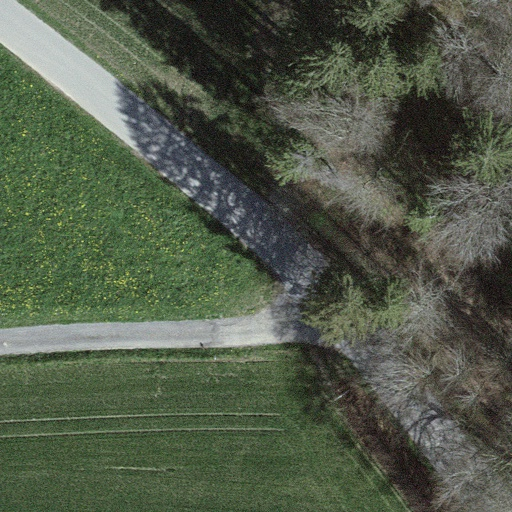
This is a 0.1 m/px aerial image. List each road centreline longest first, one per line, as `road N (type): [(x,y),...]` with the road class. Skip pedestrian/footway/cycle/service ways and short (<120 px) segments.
road 1 (unclassified): [(0,19),(312,272),(499,511)]
road 2 (track): [(0,342),(210,334),(345,305)]
